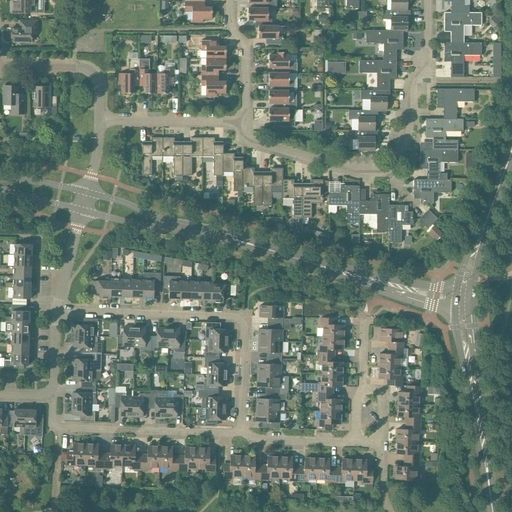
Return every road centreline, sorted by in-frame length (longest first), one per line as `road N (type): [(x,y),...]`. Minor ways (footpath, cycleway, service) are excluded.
road 1 (tertiary): [(81,211),(230,243),(454,311)]
road 2 (tertiary): [(456,292),(158,219),(86,192)]
road 3 (residential): [(237,126),(253,143),(391,170),(403,152),(412,81),(430,51),(431,0)]
road 4 (residential): [(243,431),(241,321),(57,311)]
road 5 (residential): [(243,431),(56,428),(49,394)]
road 6 (tertiary): [(492,511),(473,302)]
road 7 (tertiary): [(454,311),(492,511)]
road 8 (tertiary): [(511,134),(456,292)]
road 9 (tertiary): [(473,302),(473,278),(511,164)]
road 10 (residential): [(0,69),(86,70),(98,86),(98,122)]
road 11 (residential): [(98,122),(237,126)]
road 12 (residential): [(237,126),(246,101),(231,0)]
